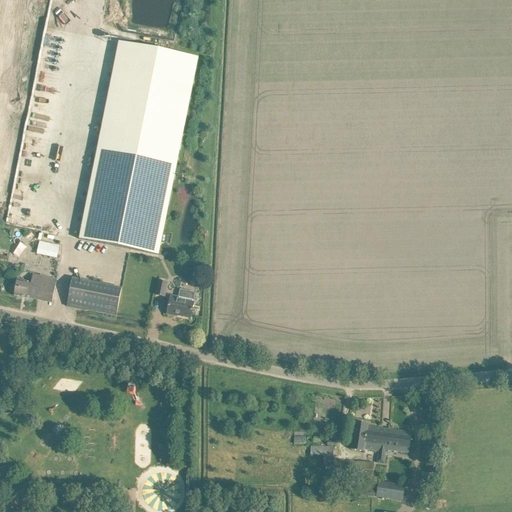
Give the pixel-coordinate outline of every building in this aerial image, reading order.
[(79,240),(159,256),(198,58),(119,42),(79,240)] [(57,258),(60,245),(39,240),(36,253),(57,258)] [(17,280),(14,296),(52,303),(57,279),(42,276),(43,275),(39,275),(39,276),(33,274),(31,283),(17,280)] [(72,279),(66,306),(116,316),(121,289),(72,279)] [(168,283),(159,281),(156,295),(165,297),(168,283)] [(169,305),(167,315),(168,313),(177,315),(177,316),(191,319),(192,314),(193,309),(194,303),(196,293),(180,290),(178,300),(170,298),(169,305)] [(83,388),(84,391),(87,393),(90,394),(94,393),(96,390),(97,387),(96,384),(93,381),(90,381),(86,382),(84,384),(83,388)] [(128,389),(128,392),(131,394),(134,394),(136,393),(137,390),(137,387),(135,385),(132,385),(129,386),(128,389)] [(353,432),(351,450),(364,452),(365,450),(378,451),(379,452),(386,453),(386,450),(409,453),(410,443),(412,433),(381,429),(368,427),(368,424),(355,423),(353,432)] [(142,438),(144,438),(147,437),(148,435),(148,432),(146,430),(143,430),(141,431),(140,433),(140,436),(142,438)] [(141,451),(144,451),(146,450),(147,448),(147,445),(145,443),(142,443),(140,444),(139,446),(139,449),(141,451)] [(311,446),(310,455),(323,455),(333,456),(333,447),(327,446),(311,446)] [(141,464),(144,465),(146,463),(147,461),(147,458),(145,457),(142,456),(140,457),(139,460),(139,462),(141,464)] [(348,477),(373,477),(374,462),(349,461),(348,477)] [(175,499),(181,497),(172,470),(144,480),(146,487),(141,489),(146,504),(151,502),(153,511),(155,511),(177,505),(175,499)] [(405,485),(378,481),(378,486),(375,486),(374,497),(376,497),(403,501),(405,485)] [(359,486),(341,487),(342,499),(359,498),(359,495),(359,486)]
